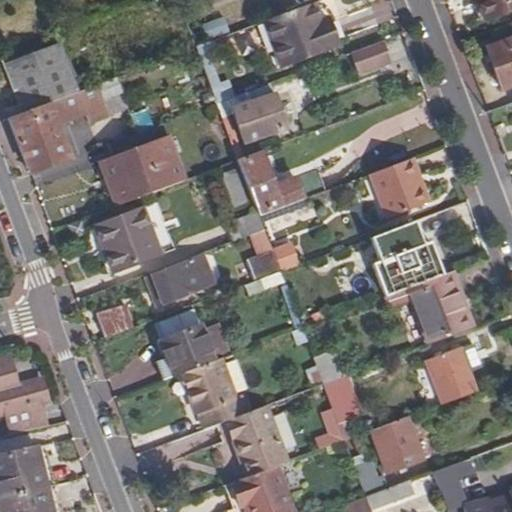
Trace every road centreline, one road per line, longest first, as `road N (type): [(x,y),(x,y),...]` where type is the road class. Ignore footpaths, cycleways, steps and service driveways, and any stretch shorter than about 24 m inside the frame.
road 1 (residential): [(419,0),(511,248)]
road 2 (tertiary): [(125,511),(53,316)]
road 3 (tertiary): [(53,316),(0,172)]
